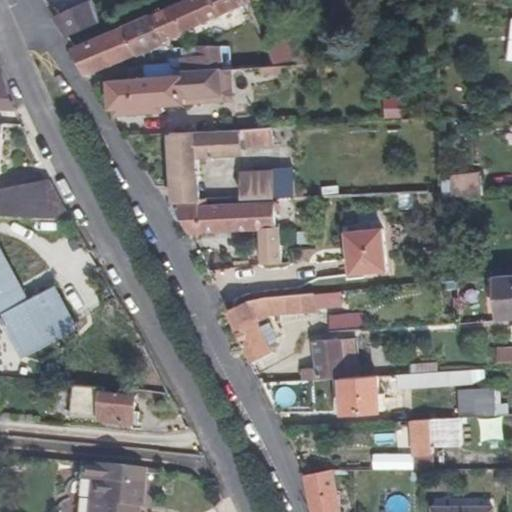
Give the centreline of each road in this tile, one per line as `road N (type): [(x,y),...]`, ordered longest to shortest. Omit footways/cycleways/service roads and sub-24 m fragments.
road 1 (residential): [(0,22),(42,32),(75,71),(142,184),(300,511)]
road 2 (residential): [(0,27),(245,511)]
